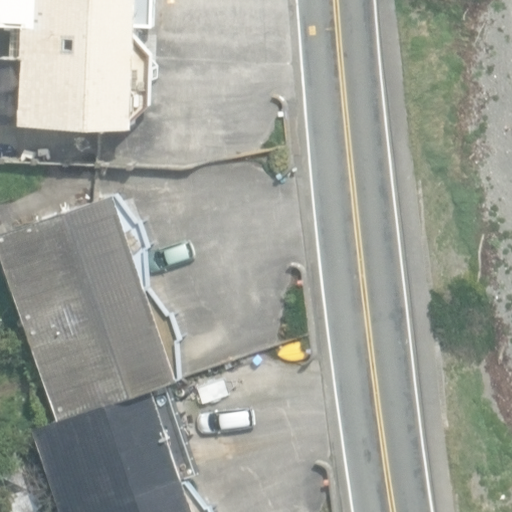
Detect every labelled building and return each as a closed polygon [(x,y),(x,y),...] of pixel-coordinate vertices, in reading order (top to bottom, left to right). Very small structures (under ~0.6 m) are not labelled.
[(222,0),(64,0),(70,32),(99,35),(96,66),(80,65),(74,136),(211,147),(222,0)] [(0,174),(30,176),(32,114),(0,112),(0,174)] [(0,234),(12,231),(0,185),(0,234)] [(106,340),(222,297),(191,209),(73,247),(106,340)] [(257,393),(222,297),(106,340),(107,342),(87,351),(116,441),(230,405),(257,393)] [(230,405),(116,441),(112,442),(136,511),(210,511),(261,494),(230,405)] [(266,511),(261,494),(210,511),(266,511)]
